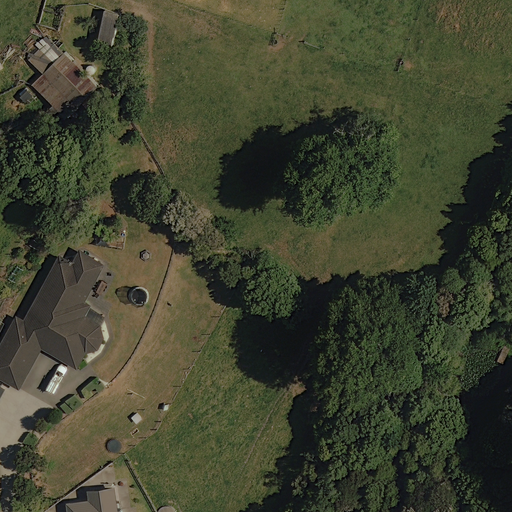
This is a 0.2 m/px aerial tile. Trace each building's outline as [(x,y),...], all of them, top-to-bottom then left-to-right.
[(63,3),(51,0),(46,0),(39,26),(55,31),(63,3)] [(134,0),(133,0),(95,0),(90,25),(101,27),(96,47),(114,51),(118,32),(127,34),(134,0)] [(62,51),(49,39),(29,60),(41,72),(62,51)] [(98,87),(67,53),(32,85),(63,119),(98,87)] [(76,254),(69,266),(56,259),(23,322),(16,318),(0,348),(0,378),(20,389),(40,350),(76,369),(86,348),(94,352),(101,338),(97,336),(106,319),(81,306),(101,267),(76,254)]
